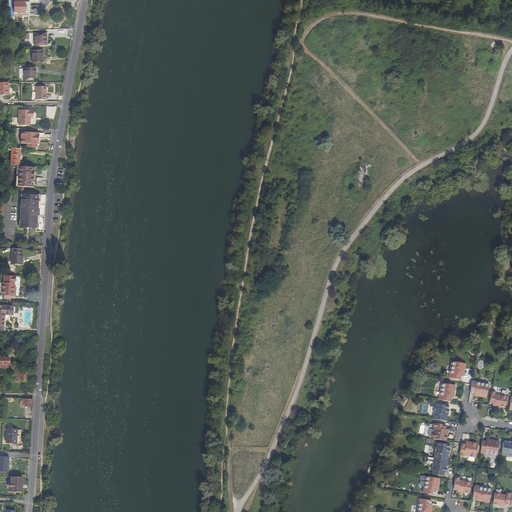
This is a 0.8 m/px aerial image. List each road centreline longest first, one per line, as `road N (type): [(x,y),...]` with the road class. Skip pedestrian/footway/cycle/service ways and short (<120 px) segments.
road 1 (residential): [(84,0),(53,177),(48,258)]
road 2 (residential): [(29,511),(48,258)]
